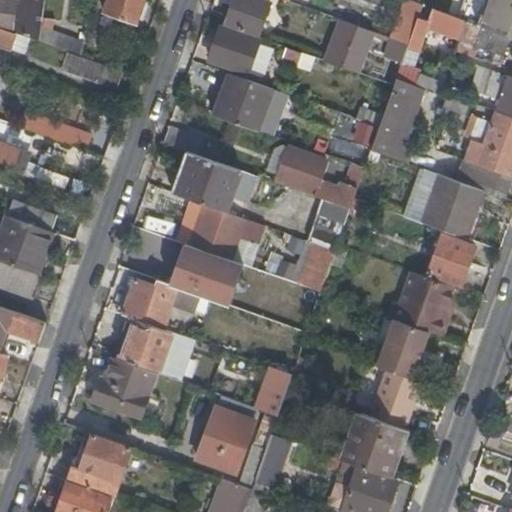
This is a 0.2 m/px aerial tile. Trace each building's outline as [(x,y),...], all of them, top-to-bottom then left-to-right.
[(0,0),(0,25),(16,32),(31,37),(41,40),(42,28),(43,18),(45,0),(0,0)] [(137,22),(144,0),(108,0),(105,10),(137,22)] [(233,0),(231,8),(223,5),(217,22),(223,24),(226,25),(227,22),(260,33),(270,1),(267,0),(233,0)] [(511,0),(466,0),(461,17),(511,34),(511,0)] [(419,16),(409,44),(409,45),(402,64),(397,79),(421,89),(425,91),(431,93),(433,94),(440,76),(427,70),(426,72),(414,68),(429,27),(461,38),(457,50),(475,57),(478,50),(477,49),(479,44),(485,46),(494,50),(490,62),(501,66),(511,34),(461,17),(434,7),(429,19),(419,16)] [(55,20),(43,18),(42,28),(54,32),(55,20)] [(340,19),(326,60),(359,71),(373,31),(340,19)] [(226,25),(223,24),(211,58),(249,71),(254,56),(261,37),(226,25)] [(0,43),(11,47),(16,32),(0,25),(0,72),(2,73),(6,60),(0,58),(0,43)] [(69,50),(70,37),(54,32),(42,28),(41,40),(67,50),(69,50)] [(31,37),(16,32),(11,47),(25,52),(31,37)] [(103,35),(87,32),(83,56),(98,61),(103,35)] [(70,37),(69,50),(83,56),(84,42),(70,37)] [(386,58),(402,64),(409,45),(409,44),(394,38),(393,38),(386,58)] [(302,52),(286,46),(282,60),(297,66),(302,52)] [(118,88),(124,70),(98,61),(83,56),(69,50),(67,50),(61,68),(118,88)] [(314,56),(302,52),(297,66),(309,70),(314,56)] [(266,60),(254,56),(249,71),(260,76),(266,60)] [(501,99),(506,85),(501,83),(496,79),(498,72),(492,70),(484,93),(501,99)] [(231,73),(216,114),(259,130),(274,88),(231,73)] [(511,114),(511,76),(509,76),(506,85),(501,99),(498,110),(511,114)] [(372,151),(397,159),(408,163),(413,150),(401,146),(419,94),(423,96),(425,91),(421,89),(397,79),(384,115),(381,126),(372,151)] [(463,101),(443,96),(439,107),(458,113),(463,101)] [(377,125),(381,114),(362,107),(358,118),(377,125)] [(474,139),(467,160),(511,175),(511,114),(498,110),(493,122),(478,117),(470,138),(474,139)] [(21,127),(32,131),(87,150),(92,135),(38,116),(26,112),(21,127)] [(203,139),(169,126),(164,142),(193,152),(220,162),(224,152),(202,144),(203,139)] [(0,141),(0,164),(19,171),(24,155),(13,151),(15,147),(0,141)] [(279,176),(290,147),(285,145),(276,149),(268,172),(279,176)] [(278,180),(316,194),(320,181),(327,161),(290,147),(279,176),(278,180)] [(246,191),(252,173),(220,162),(193,152),(178,192),(228,210),(236,187),(246,191)] [(511,181),(511,175),(467,160),(460,181),(485,190),(507,197),(511,181)] [(347,183),(359,188),(365,167),(354,163),(347,183)] [(469,237),(485,190),(460,181),(441,175),(425,222),(469,237)] [(316,194),(315,195),(323,198),(335,202),(351,208),(356,197),(359,188),(347,183),(341,181),(339,187),(320,181),(316,194)] [(363,226),(372,203),(356,197),(351,208),(347,221),(363,226)] [(323,198),(308,239),(337,250),(338,245),(347,221),(351,208),(335,202),(323,198)] [(17,200),(11,216),(52,230),(58,215),(17,200)] [(205,203),(190,244),(238,261),(246,237),(259,242),(265,225),(205,203)] [(10,215),(0,243),(0,258),(38,271),(52,230),(11,216),(10,215)] [(43,273),(57,232),(52,230),(38,271),(43,273)] [(464,282),(477,246),(444,234),(431,271),(464,282)] [(348,248),(338,245),(337,250),(332,264),(341,267),(348,248)] [(0,283),(36,297),(44,274),(43,273),(38,271),(0,258),(0,283)] [(450,302),(456,286),(414,271),(403,303),(398,301),(393,317),(397,318),(430,330),(444,335),(452,311),(447,310),(450,302)] [(119,309),(125,311),(137,277),(132,275),(119,309)] [(177,287),(177,286),(173,284),(158,279),(157,283),(137,277),(125,311),(145,318),(144,320),(165,327),(172,308),(170,307),(171,302),(196,311),(201,296),(177,287)] [(0,348),(8,327),(13,329),(41,339),(47,321),(0,304),(0,348)] [(393,317),(388,315),(371,362),(380,366),(397,318),(393,317)] [(159,371),(174,331),(165,327),(144,320),(134,316),(120,357),(158,371),(159,371)] [(430,330),(397,318),(380,366),(389,369),(414,377),(430,330)] [(312,338),(326,343),(333,324),(325,322),(322,330),(315,328),(312,338)] [(8,327),(0,348),(0,350),(4,352),(13,329),(8,327)] [(193,337),(174,331),(159,371),(178,378),(193,337)] [(0,381),(10,354),(4,352),(0,350),(0,381)] [(120,357),(115,355),(107,378),(102,376),(95,398),(143,416),(158,371),(120,357)] [(282,369),(268,410),(279,414),(289,386),(293,373),(282,369)] [(414,377),(389,369),(373,415),(407,428),(423,381),(414,377)] [(259,407),(221,393),(217,405),(255,418),(259,407)] [(255,418),(217,405),(198,458),(236,472),(255,418)] [(279,414),(268,410),(242,483),(254,487),(256,480),(265,454),(272,433),(279,414)] [(363,412),(346,459),(348,460),(361,464),(391,475),(407,428),(373,415),(363,412)] [(75,464),(70,479),(113,495),(114,495),(132,445),(95,433),(83,466),(75,464)] [(284,461),(265,454),(256,480),(274,486),(284,461)] [(361,464),(348,460),(339,484),(352,488),(360,466),(361,464)] [(362,511),(387,511),(391,503),(394,496),(399,480),(360,466),(352,488),(339,484),(334,499),(336,503),(362,511)] [(223,476),(210,511),(244,511),(254,487),(242,483),(223,476)] [(106,511),(113,495),(70,479),(65,477),(58,495),(64,497),(58,511),(106,511)] [(265,511),(274,486),(256,480),(254,487),(244,511),(265,511)]
